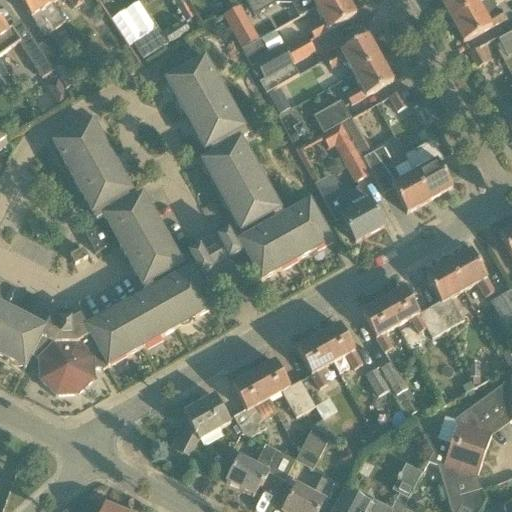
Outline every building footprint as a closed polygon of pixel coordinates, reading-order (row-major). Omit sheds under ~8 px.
[(54,5),(49,0),(17,0),(43,40),(65,25),(53,6),(54,5)] [(78,0),(49,0),(54,5),(61,0),(66,0),(73,11),(82,5),(78,0)] [(282,1),(280,0),(257,0),(246,6),(254,18),(282,1)] [(305,0),(307,0),(315,12),(335,0),(290,0),(294,6),(305,0)] [(345,0),(335,0),(315,12),(322,24),(308,32),(314,43),(356,18),(345,0)] [(437,0),(450,23),(478,7),(473,0),(437,0)] [(478,7),(450,23),(463,46),(505,23),(500,13),(486,21),(478,7)] [(0,58),(21,45),(11,31),(8,33),(0,21),(0,58)] [(241,52),(259,43),(251,29),(234,39),(241,52)] [(166,49),(156,32),(146,38),(151,45),(156,55),(166,49)] [(353,77),(380,62),(367,39),(325,63),(331,73),(345,64),(353,77)] [(306,40),(285,53),(283,50),(255,65),(265,83),(314,55),(306,40)] [(43,81),(53,74),(38,50),(32,41),(21,49),(43,81)] [(50,41),(38,50),(53,74),(58,80),(65,92),(79,82),(50,41)] [(492,44),(490,45),(469,56),(477,71),(487,65),(485,61),(498,54),(492,44)] [(213,157),(201,164),(201,165),(203,164),(212,180),(210,181),(221,200),(222,199),(231,215),(230,216),(241,236),(272,218),(275,222),(243,240),(244,241),(234,247),(228,235),(217,241),(221,248),(204,258),(200,251),(189,257),(195,268),(185,274),(185,273),(153,291),(151,286),(183,269),(171,248),(170,249),(161,232),(162,232),(151,212),(150,213),(142,198),(143,198),(143,196),(130,204),(127,197),(132,195),(121,176),(117,178),(108,162),(112,160),(102,141),(97,143),(88,127),(93,125),(92,124),(52,146),(96,224),(103,220),(146,296),(86,330),(80,318),(70,323),(60,324),(51,319),(44,331),(0,307),(0,358),(7,363),(9,358),(26,366),(24,371),(25,372),(31,359),(39,362),(40,383),(56,399),(78,398),(94,382),(93,361),(100,358),(107,370),(108,370),(106,365),(122,356),(125,361),(143,350),(141,345),(157,336),(160,341),(178,330),(176,326),(192,317),(194,321),(213,311),(195,279),(200,277),(201,278),(211,272),(210,271),(228,261),(229,262),(239,256),(239,255),(243,252),(261,284),(279,273),(277,269),(293,260),(296,264),(314,254),(312,249),(328,240),(331,245),(332,244),(309,204),(284,219),(241,143),(248,139),(205,60),(165,83),(166,84),(170,81),(179,98),(175,100),(185,119),(189,116),(199,132),(194,135),(204,154),(209,151),(213,157)] [(393,85),(380,62),(353,77),(360,90),(345,99),(350,108),(393,85)] [(389,101),(397,116),(407,110),(398,95),(389,101)] [(285,102),(274,108),(280,118),(290,112),(285,102)] [(324,137),(351,122),(342,104),(313,120),(324,137)] [(452,191),(437,165),(442,162),(432,144),(404,159),(414,176),(429,204),(452,191)] [(363,161),(372,177),(382,195),(392,190),(406,216),(429,204),(414,176),(400,183),(382,150),(363,161)] [(355,187),(372,177),(363,161),(358,152),(341,162),(355,187)] [(359,190),(344,198),(335,181),(330,180),(314,188),(336,224),(341,221),(355,245),(383,229),(369,204),(367,206),(359,190)] [(511,230),(499,238),(511,261),(511,230)] [(69,258),(75,267),(87,260),(82,251),(69,258)] [(471,254),(448,267),(464,295),(477,287),(485,301),(495,296),(471,254)] [(429,311),(443,336),(464,325),(451,302),(464,295),(448,267),(425,280),(440,305),(429,311)] [(404,292),(382,304),(397,330),(410,323),(419,337),(426,333),(432,343),(443,336),(429,311),(418,317),(404,292)] [(491,306),(507,335),(511,332),(511,296),(511,295),(491,306)] [(397,330),(382,304),(361,316),(384,357),(393,352),(385,337),(397,330)] [(339,328),(318,341),(332,366),(345,359),(353,373),(362,368),(339,328)] [(319,373),(332,366),(318,341),(296,353),(319,393),(327,388),(319,373)] [(253,377),(268,402),(281,395),(289,410),(296,422),(314,411),(300,385),(290,391),(275,365),(253,377)] [(393,366),(381,372),(408,421),(420,414),(393,366)] [(377,373),(366,379),(378,401),(389,395),(377,373)] [(268,402),(253,377),(232,389),(246,414),(233,421),(242,437),(251,441),(267,432),(255,410),(268,402)] [(507,385),(480,404),(487,414),(496,407),(507,421),(509,421),(510,425),(511,425),(511,379),(510,379),(510,389),(507,385)] [(198,445),(230,427),(214,399),(183,417),(189,427),(176,453),(190,461),(198,445)] [(445,419),(437,442),(484,459),(491,439),(487,437),(488,435),(478,421),(487,414),(480,404),(454,423),(445,419)] [(313,429),(296,465),(313,473),(331,439),(322,423),(313,429)] [(438,469),(449,511),(459,511),(461,508),(455,487),(472,482),(472,479),(477,481),(484,459),(437,442),(422,437),(432,456),(427,465),(438,469)] [(285,486),(296,465),(289,461),(265,449),(255,469),(239,461),(226,486),(253,501),(259,490),(261,491),(269,477),(285,486)] [(346,452),(341,463),(352,469),(358,458),(346,452)] [(391,494),(404,503),(422,477),(409,468),(391,494)] [(313,498),(296,489),(284,511),(319,511),(323,504),(327,506),(336,489),(321,482),(313,498)] [(389,511),(373,504),(372,507),(343,493),(332,511),(389,511)]
